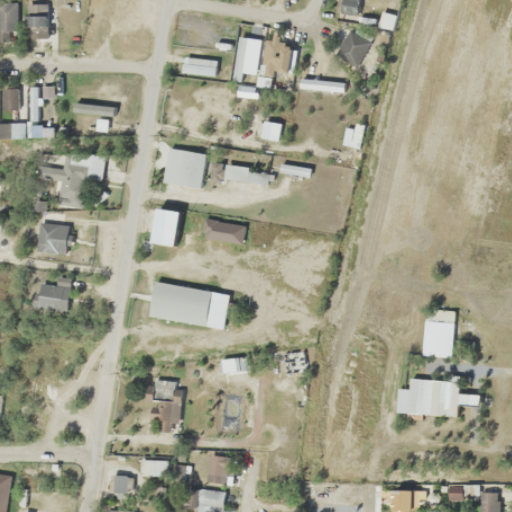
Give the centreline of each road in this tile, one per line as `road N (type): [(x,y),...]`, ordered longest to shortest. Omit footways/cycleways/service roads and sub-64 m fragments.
road 1 (tertiary): [(85,511),(166,0)]
road 2 (residential): [(166,2),(304,18),(319,0)]
road 3 (residential): [(157,67),(0,66)]
